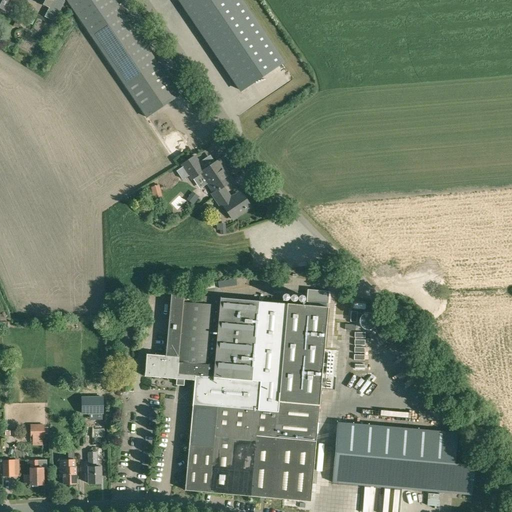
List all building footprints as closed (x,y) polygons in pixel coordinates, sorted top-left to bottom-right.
[(0,0),(0,8),(8,13),(15,0),(0,0)] [(54,22),(65,0),(64,0),(35,0),(35,1),(49,8),(44,17),(54,22)] [(66,0),(146,117),(179,95),(114,0),(66,0)] [(286,62),(244,0),(179,0),(242,92),(286,62)] [(191,180),(200,174),(212,191),(210,193),(221,210),(225,208),(233,219),(251,207),(240,192),(231,198),(223,186),(230,182),(223,172),(226,170),(219,159),(215,162),(210,155),(200,162),(195,154),(180,164),(182,167),(176,171),(182,179),(184,179),(188,176),(191,180)] [(157,198),(166,196),(163,184),(155,186),(157,198)] [(192,191),(186,200),(193,205),(199,197),(192,191)] [(236,279),(218,282),(219,289),(237,286),(236,279)] [(327,304),(328,291),(307,289),(306,302),(327,304)] [(311,502),(328,307),(220,298),(171,294),(165,356),(147,354),(145,376),(177,379),(176,385),(184,386),(184,379),(195,380),(185,490),(311,502)] [(132,325),(132,316),(122,316),(121,324),(120,348),(131,349),(132,325)] [(105,395),(83,396),(83,408),(104,407),(105,395)] [(472,495),(474,465),(454,463),(457,433),(337,423),(332,482),(472,495)] [(30,438),(45,438),(45,425),(30,425),(30,438)] [(86,438),(105,437),(104,425),(86,426),(86,438)] [(74,459),(74,456),(74,449),(68,449),(68,459),(59,460),(59,477),(63,477),(63,484),(76,484),(76,467),(75,467),(75,459),(74,459)] [(98,467),(97,458),(88,458),(88,483),(101,483),(101,467),(98,467)] [(3,477),(19,476),(19,459),(2,460),(3,477)] [(43,485),(43,468),(47,468),(47,459),(30,460),(30,475),(23,475),(23,483),(30,483),(30,485),(43,485)]
